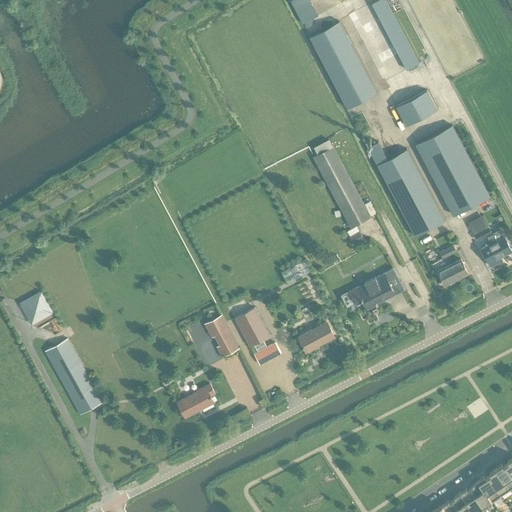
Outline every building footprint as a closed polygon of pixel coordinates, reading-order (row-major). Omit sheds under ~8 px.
[(309,0),(291,0),(302,22),(317,15),(309,0)] [(419,63),(386,0),(378,0),(372,3),(407,69),(419,63)] [(347,107),(377,92),(339,21),(310,36),(347,107)] [(407,125),(437,109),(427,90),(396,106),(407,125)] [(490,196),(452,125),(452,124),(416,144),(453,215),(490,196)] [(371,217),(333,145),(330,139),(314,147),(318,153),(313,156),(351,227),(371,217)] [(407,149),(388,159),(378,141),(368,146),(415,235),(444,220),(407,149)] [(350,236),(352,241),(360,236),(361,235),(356,226),(347,230),(350,236)] [(488,226),(474,233),(478,240),(485,237),(485,236),(491,233),(488,226)] [(489,262),(511,250),(504,236),(481,248),(489,262)] [(453,244),(439,251),(443,258),(456,252),(453,244)] [(445,285),(468,273),(461,258),(438,270),(445,285)] [(362,299),(367,308),(396,293),(384,272),(349,291),(354,300),(361,297),(362,299)] [(19,301),(30,322),(52,309),(40,289),(19,301)] [(235,317),(250,346),(270,335),(255,307),(235,317)] [(224,320),(207,329),(224,360),(240,351),(224,320)] [(307,351),(335,336),(327,321),(298,336),(307,351)] [(80,414),(103,401),(67,338),(45,350),(80,414)] [(281,353),(275,342),(254,353),(260,364),(281,353)] [(211,395),(215,393),(209,383),(198,389),(198,390),(177,401),(185,416),(214,401),(211,395)] [(502,463),(496,468),(509,488),(511,485),(511,472),(506,463),(503,465),(502,463)] [(491,474),(488,475),(500,494),(500,493),(509,488),(496,468),(489,472),(491,474)] [(484,475),(478,480),(491,500),(492,502),(502,495),(500,493),(500,494),(488,475),(485,477),(484,475)] [(473,486),(470,487),(482,506),(491,500),(478,480),(471,484),(473,486)] [(466,487),(460,492),(473,511),(482,506),(470,487),(467,489),(466,487)] [(455,498),(452,499),(460,511),(472,511),(473,511),(460,492),(454,496),(455,498)] [(448,499),(442,504),(447,511),(460,511),(452,499),(449,501),(448,499)]
